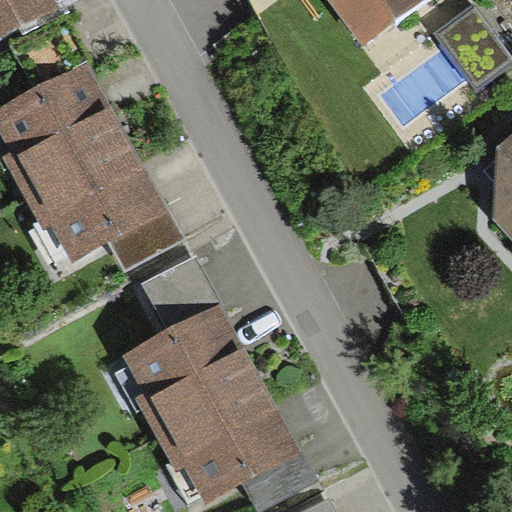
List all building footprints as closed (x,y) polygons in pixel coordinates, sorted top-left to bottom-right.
[(0,0),(0,26),(47,3),(46,0),(0,0)] [(424,0),(327,0),(364,47),(424,0)] [(511,55),(476,4),(435,32),(477,92),(511,67),(511,55)] [(35,85),(0,102),(0,123),(67,256),(105,237),(121,270),(182,240),(70,15),(14,42),(35,85)] [(511,133),(497,145),(495,216),(511,235),(511,133)] [(160,323),(116,344),(191,494),(229,475),(246,508),(307,478),(194,252),(139,280),(160,323)]
